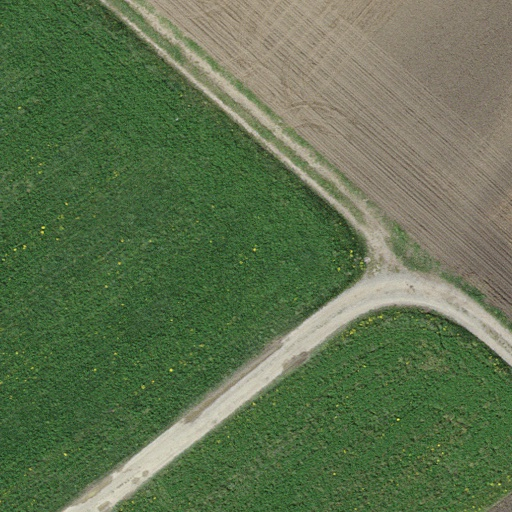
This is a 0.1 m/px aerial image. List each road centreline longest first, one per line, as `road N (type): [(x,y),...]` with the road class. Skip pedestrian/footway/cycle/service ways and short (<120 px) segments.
road 1 (track): [(511,353),(404,256),(73,511)]
road 2 (track): [(117,0),(404,256)]
